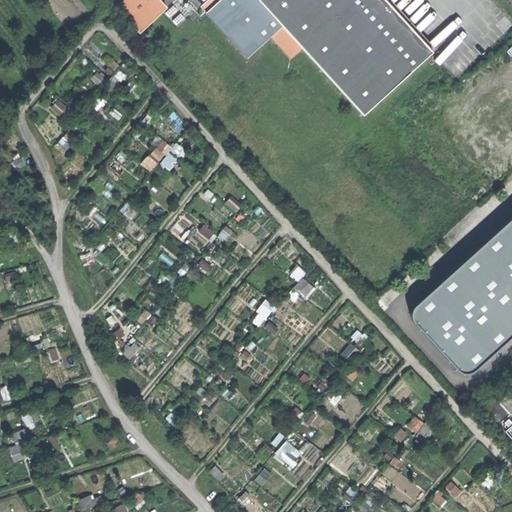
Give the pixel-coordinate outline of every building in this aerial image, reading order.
[(139,33),(166,7),(158,0),(123,0),(115,8),(139,33)] [(206,0),(200,7),(205,12),(218,0),(206,0)] [(385,0),(218,0),(205,12),(246,58),(270,36),(290,58),(301,48),(363,115),(432,52),(385,0)] [(385,0),(432,52),(435,49),(389,0),(385,0)] [(164,139),(141,162),(150,171),(173,147),(164,139)] [(170,169),(175,161),(167,156),(162,163),(170,169)] [(511,216),(415,305),(413,308),(412,320),(459,373),(472,372),(474,370),(511,336),(511,216)] [(300,266),(293,273),(299,279),(306,272),(300,266)] [(304,276),(295,287),(307,296),(316,286),(304,276)] [(264,303),(252,320),(260,326),(272,309),(264,303)] [(290,466),(303,453),(289,440),(276,452),(290,466)] [(11,446),(14,460),(25,457),(21,443),(11,446)]
